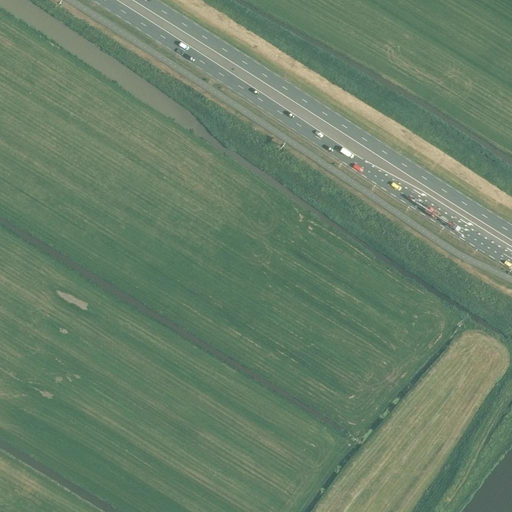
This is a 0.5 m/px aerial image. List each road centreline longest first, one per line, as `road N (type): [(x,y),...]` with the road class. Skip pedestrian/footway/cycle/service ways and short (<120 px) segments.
road 1 (primary): [(106,0),(511,261)]
road 2 (primary): [(511,231),(146,0)]
